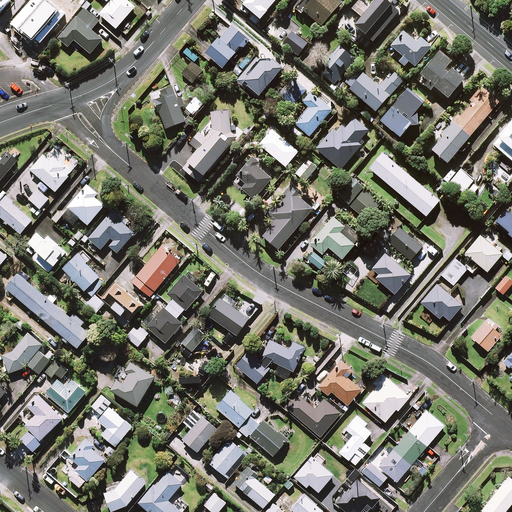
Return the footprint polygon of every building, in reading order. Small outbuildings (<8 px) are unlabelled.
[(0,0),(0,14),(10,3),(6,0),(0,0)] [(15,26),(10,31),(17,37),(21,33),(27,38),(28,37),(33,42),(35,40),(41,45),(67,15),(49,0),(34,0),(13,24),(15,26)] [(86,0),(71,0),(63,10),(72,17),(86,0)] [(136,7),(128,0),(106,0),(109,3),(100,14),(117,28),(136,7)] [(243,0),(262,16),(275,0),(243,0)] [(301,0),(298,4),(322,25),(343,1),(340,0),(301,0)] [(402,11),(389,0),(376,0),(354,26),(374,43),(402,11)] [(100,21),(85,8),(59,38),(69,46),(75,39),(91,53),(103,39),(92,30),(100,21)] [(248,39),(232,25),(222,37),(221,37),(207,53),(224,67),(248,39)] [(417,41),(405,30),(392,46),(404,56),(400,61),(405,66),(410,61),(416,66),(433,46),(421,36),(417,41)] [(308,43),(293,32),(284,44),(299,55),(308,43)] [(357,59),(342,46),(328,63),(330,65),(323,74),(336,84),(357,59)] [(454,62),(440,51),(422,74),(429,80),(425,85),(432,90),(435,86),(449,97),(465,78),(451,66),(454,62)] [(284,68),(272,58),(255,60),(251,64),(237,81),(243,85),(245,82),(261,95),(284,68)] [(203,71),(193,62),(182,74),(192,83),(203,71)] [(383,83),(367,70),(351,88),(377,111),(404,80),(394,71),(383,83)] [(306,89),(297,82),(284,100),(294,107),(306,89)] [(478,91),(474,96),(470,93),(467,97),(470,100),(472,102),(461,116),(459,114),(443,133),(445,135),(433,149),(449,162),(500,101),(497,99),(501,94),(486,82),(478,91)] [(186,121),(173,86),(161,91),(163,96),(154,100),(159,112),(160,111),(167,128),(186,121)] [(325,96),(316,88),(304,102),(310,107),(296,124),(310,136),(333,110),(322,100),(325,96)] [(425,103),(408,88),(382,120),(401,136),(413,123),(419,125),(418,111),(425,103)] [(205,105),(196,97),(186,108),(195,116),(205,105)] [(231,132),(229,110),(211,111),(213,129),(206,138),(199,132),(190,143),(199,150),(184,168),(200,181),(237,136),(231,132)] [(369,130),(355,118),(346,128),(342,125),(337,131),(334,129),(317,148),(341,169),(364,142),(361,139),(369,130)] [(511,120),(493,143),(511,159),(511,120)] [(300,151),(274,129),(261,144),(287,166),(300,151)] [(0,182),(19,159),(10,151),(2,161),(0,159),(0,182)] [(54,152),(49,158),(45,154),(32,170),(57,191),(75,170),(54,152)] [(440,200),(383,153),(370,168),(427,216),(440,200)] [(259,162),(253,157),(238,176),(247,183),(242,188),(255,198),(272,178),(257,165),(259,162)] [(318,167),(308,159),(297,173),(306,181),(318,167)] [(476,179),(462,169),(451,183),(465,194),(476,179)] [(382,202),(353,177),(338,195),(368,219),(382,202)] [(301,192),(292,184),(267,214),(272,218),(269,220),(274,224),(264,236),(279,249),(313,208),(298,196),(301,192)] [(98,193),(89,185),(70,207),(89,224),(105,205),(95,197),(98,193)] [(49,198),(38,189),(30,199),(41,208),(49,198)] [(33,220),(7,197),(0,204),(0,215),(21,234),(33,220)] [(114,208),(88,239),(102,251),(112,239),(115,242),(111,247),(119,254),(135,234),(122,223),(126,218),(114,208)] [(511,212),(507,208),(497,219),(510,232),(510,233),(511,234),(511,212)] [(346,226),(334,216),(311,244),(323,254),(329,247),(343,259),(355,244),(340,232),(346,226)] [(423,246),(400,226),(385,243),(390,247),(393,244),(411,260),(423,246)] [(46,239),(38,233),(29,243),(39,251),(33,258),(50,272),(67,252),(49,236),(46,239)] [(503,253),(481,235),(466,253),(488,271),(503,253)] [(384,245),(374,237),(363,249),(373,258),(384,245)] [(180,260),(162,246),(133,282),(151,297),(180,260)] [(0,267),(9,256),(0,248),(0,267)] [(92,296),(104,282),(99,278),(101,276),(87,263),(89,261),(80,253),(74,261),(72,260),(64,269),(67,273),(65,275),(71,280),(72,278),(92,296)] [(327,262),(315,253),(309,260),(321,269),(327,262)] [(411,274),(386,253),(373,268),(380,274),(377,278),(396,293),(411,274)] [(468,268),(457,258),(442,275),(454,285),(468,268)] [(55,302),(58,298),(53,293),(49,297),(27,279),(30,276),(22,269),(7,288),(64,336),(62,338),(67,342),(69,340),(79,348),(92,332),(82,325),(85,321),(75,313),(72,316),(55,302)] [(199,280),(188,271),(169,294),(174,299),(167,307),(159,301),(142,322),(167,342),(183,322),(178,318),(186,308),(187,310),(204,290),(196,284),(199,280)] [(511,284),(511,281),(506,276),(496,287),(504,294),(511,284)] [(143,304),(117,283),(104,299),(131,320),(143,304)] [(463,305),(437,283),(422,302),(440,318),(443,314),(450,320),(463,305)] [(237,302),(225,293),(209,315),(238,335),(249,318),(234,307),(237,302)] [(105,302),(95,295),(85,307),(95,315),(105,302)] [(22,319),(16,325),(21,331),(28,325),(22,319)] [(503,334),(487,320),(472,337),(488,351),(503,334)] [(149,334),(139,325),(128,337),(138,346),(149,334)] [(206,336),(196,327),(183,342),(193,351),(206,336)] [(4,355),(11,373),(31,365),(40,373),(44,368),(47,371),(53,377),(56,372),(63,378),(69,369),(57,359),(55,362),(51,358),(40,350),(44,343),(29,331),(20,343),(14,351),(4,355)] [(262,361),(248,351),(236,367),(259,385),(272,369),(268,366),(273,360),(275,362),(280,364),(275,373),(288,379),(306,347),(294,340),(289,349),(271,339),(263,355),(266,356),(262,361)] [(211,370),(194,356),(184,367),(201,381),(211,370)] [(157,376),(132,361),(127,370),(131,372),(128,377),(122,373),(112,389),(139,405),(157,376)] [(353,370),(343,361),(319,387),(329,395),(333,391),(348,405),(362,389),(348,376),(353,370)] [(374,382),(378,385),(363,402),(386,421),(397,408),(399,410),(410,397),(392,382),(382,373),(374,382)] [(88,391),(74,379),(68,387),(59,379),(47,393),(70,412),(88,391)] [(288,439),(231,391),(217,407),(241,428),(240,429),(248,436),(249,435),(274,456),(288,439)] [(112,402),(103,394),(93,406),(102,414),(112,402)] [(317,409),(298,394),(287,408),(321,436),(341,412),(325,399),(317,409)] [(64,418),(41,395),(30,406),(37,414),(26,424),(32,429),(22,439),(34,451),(43,442),(41,441),(64,418)] [(218,428),(195,409),(185,422),(192,428),(184,439),(199,451),(218,428)] [(379,467),(390,475),(398,482),(445,425),(427,410),(379,467)] [(133,425),(119,414),(103,434),(117,446),(133,425)] [(372,432),(355,418),(346,429),(350,431),(344,438),(348,442),(340,452),(356,464),(369,448),(363,443),(372,432)] [(95,444),(88,438),(72,457),(82,465),(71,478),(82,487),(106,459),(92,448),(95,444)] [(249,454),(230,438),(210,461),(229,478),(249,454)] [(319,453),(314,457),(312,456),(295,476),(308,487),(310,484),(319,491),(334,474),(322,464),(326,459),(319,453)] [(389,476),(378,468),(371,462),(363,471),(380,486),(389,476)] [(260,474),(250,465),(235,482),(264,507),(276,494),(257,477),(260,474)] [(361,472),(356,468),(350,476),(355,480),(361,472)] [(148,482),(132,469),(116,488),(107,491),(113,511),(128,506),(148,482)] [(184,483),(181,481),(169,471),(157,486),(155,485),(140,503),(151,511),(183,511),(176,506),(181,498),(175,493),(184,483)] [(511,478),(509,476),(482,510),(485,511),(504,511),(511,503),(511,478)] [(295,484),(290,478),(283,485),(288,490),(295,484)] [(381,498),(358,479),(337,503),(347,511),(368,511),(375,504),(381,498)] [(218,511),(227,502),(215,493),(205,505),(214,511),(218,511)] [(322,511),(324,510),(305,494),(292,508),(296,511),(322,511)] [(284,511),(273,503),(265,511),(284,511)]
